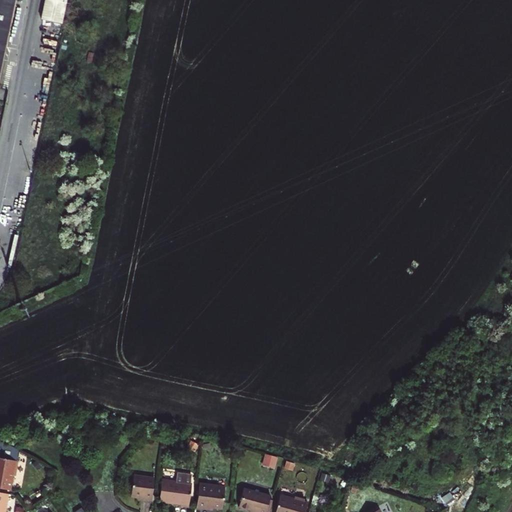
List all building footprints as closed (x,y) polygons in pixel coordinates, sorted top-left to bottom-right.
[(0,0),(0,72),(14,0),(0,0)] [(0,490),(5,491),(8,476),(9,476),(14,450),(2,444),(0,444),(0,490)] [(261,463),(275,466),(278,455),(264,451),(261,463)] [(181,506),(189,507),(192,484),(191,483),(192,475),(177,473),(176,481),(162,479),(160,502),(169,503),(179,505),(181,506)] [(152,500),(155,478),(134,476),(132,495),(145,497),(145,499),(149,499),(152,500)] [(223,511),(226,488),(200,484),(197,510),(202,510),(207,511),(207,509),(223,511)] [(266,511),(270,497),(244,490),(239,508),(254,511),(266,511)] [(294,497),(294,499),(279,496),(275,511),(305,511),(308,503),(304,502),(304,499),(294,497)]
